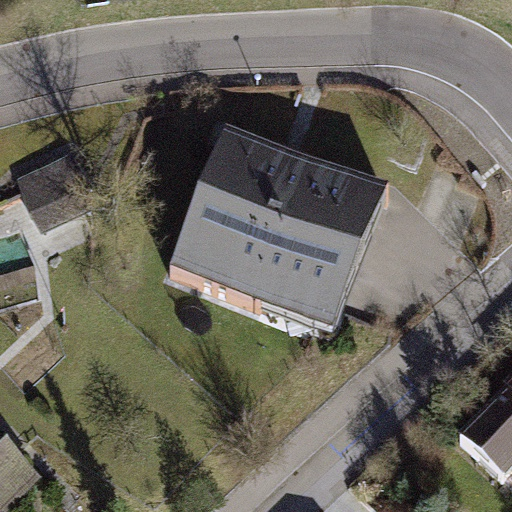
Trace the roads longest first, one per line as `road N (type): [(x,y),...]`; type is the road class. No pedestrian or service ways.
road 1 (residential): [(0,78),(121,49),(291,37),(401,39),(466,58),(511,86)]
road 2 (residential): [(284,511),(511,311)]
